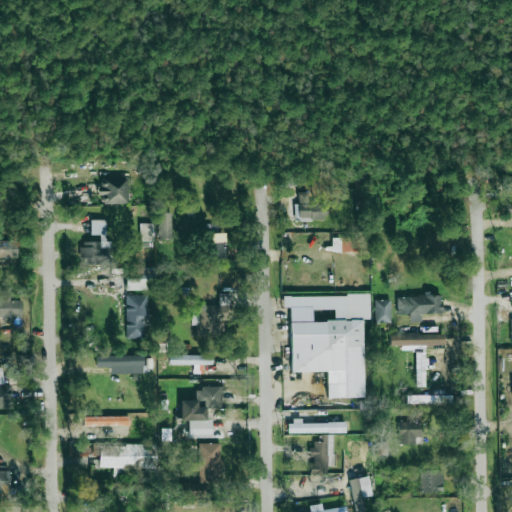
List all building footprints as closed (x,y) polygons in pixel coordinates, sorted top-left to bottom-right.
[(128,181),(82,181),(82,196),(98,196),(98,204),(128,204),(128,181)] [(295,220),(327,220),(328,206),(311,206),(311,192),(300,192),(300,203),(295,203),(295,220)] [(171,212),(158,213),(159,239),(172,238),(171,212)] [(108,264),(108,219),(90,220),(90,239),(80,239),(80,264),(108,264)] [(153,224),(140,224),(140,248),(153,248),(153,224)] [(332,237),(332,251),(356,252),(357,237),(332,237)] [(0,258),(16,258),(16,242),(0,242),(0,258)] [(206,261),(223,261),(223,242),(206,242),(206,261)] [(124,290),(149,290),(149,270),(124,270),(124,290)] [(126,338),(147,338),(147,295),(126,295),(126,338)] [(369,295),(283,296),(283,307),(290,307),(291,371),(326,371),(326,397),(363,397),(362,319),(369,319),(369,295)] [(440,295),(407,296),(408,314),(441,313),(440,295)] [(390,323),(390,299),(374,300),(374,323),(390,323)] [(0,316),(21,316),(21,300),(0,300),(0,316)] [(233,323),(233,305),(198,305),(198,323),(233,323)] [(390,346),(444,345),(443,333),(389,334),(390,346)] [(416,387),(426,387),(426,352),(416,352),(416,387)] [(195,364),(195,366),(212,365),(212,354),(169,355),(169,365),(195,364)] [(110,374),(143,373),(143,355),(96,356),(96,367),(109,367),(110,374)] [(11,386),(0,386),(0,407),(11,407),(11,386)] [(181,421),(187,421),(187,433),(210,433),(210,418),(205,418),(205,407),(221,407),(221,387),(181,387),(181,421)] [(452,395),(407,395),(407,403),(452,404),(452,395)] [(345,432),(345,423),(301,423),(301,420),(287,421),(287,433),(345,432)] [(398,444),(421,444),(421,421),(398,421),(398,444)] [(327,473),(327,466),(332,466),(332,435),(313,435),(313,473),(327,473)] [(220,443),(199,444),(199,484),(181,484),(181,498),(206,498),(206,483),(220,483),(220,443)] [(95,457),(95,444),(69,444),(69,457),(95,457)] [(155,444),(98,444),(98,469),(155,469),(155,444)] [(9,470),(0,470),(0,501),(9,501),(9,470)] [(419,470),(419,492),(443,492),(443,470),(419,470)] [(355,511),(364,511),(362,497),(371,495),(369,476),(350,479),(353,511),(355,511)] [(346,511),(345,506),(322,510),(321,503),(309,505),(310,511),(309,511),(346,511)]
